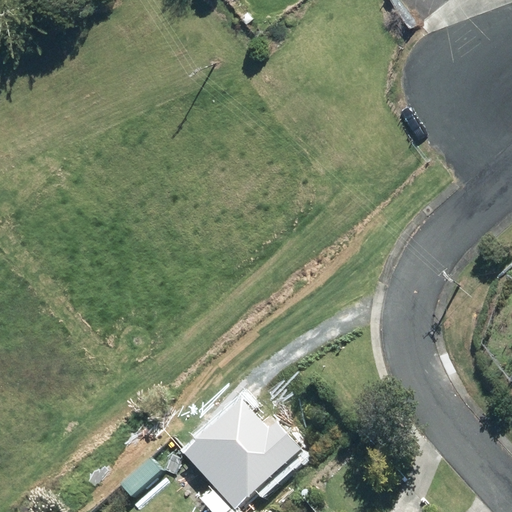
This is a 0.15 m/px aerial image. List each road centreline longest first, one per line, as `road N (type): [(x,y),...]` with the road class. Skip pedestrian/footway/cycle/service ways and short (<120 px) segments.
road 1 (residential): [(511,496),(434,410),(412,367),(409,331),(418,288),(438,252),(511,180)]
road 2 (unknown): [(511,174),(475,133),(462,99),(471,60),(511,22)]
